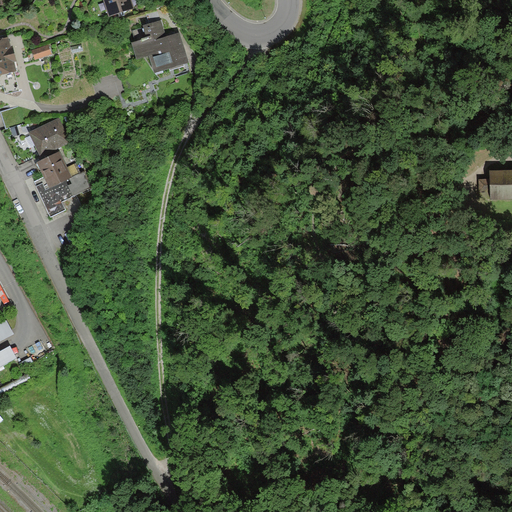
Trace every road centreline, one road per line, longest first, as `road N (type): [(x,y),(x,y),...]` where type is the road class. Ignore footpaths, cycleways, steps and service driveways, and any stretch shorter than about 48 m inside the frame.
road 1 (track): [(157,468),(171,457),(158,333),(167,190),(189,127),(226,90),(259,37)]
road 2 (unclassified): [(46,250),(183,511)]
